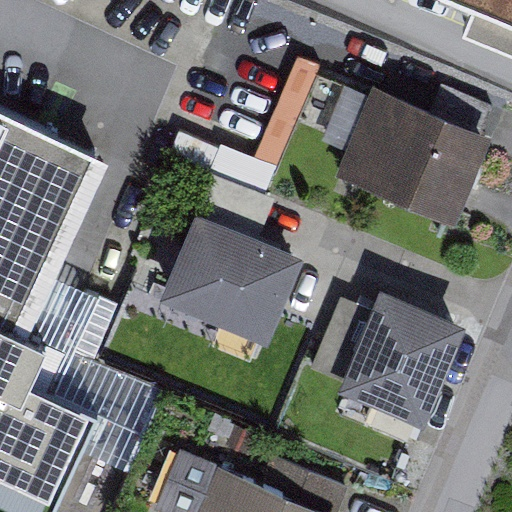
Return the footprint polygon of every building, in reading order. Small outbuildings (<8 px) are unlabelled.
[(511,0),(492,0),(497,2),(488,21),(511,31),(511,0)] [(504,120),(384,76),(350,166),(470,211),(504,120)] [(0,115),(0,325),(28,339),(108,166),(0,115)] [(284,192),(208,161),(159,284),(278,332),(313,244),(270,227),(284,192)] [(477,314),(394,280),(384,305),(348,291),(319,361),(437,410),(477,314)] [(0,511),(54,511),(97,419),(46,395),(65,356),(28,339),(0,325),(0,511)] [(343,511),(356,480),(280,452),(272,472),(193,442),(169,506),(185,511),(343,511)]
